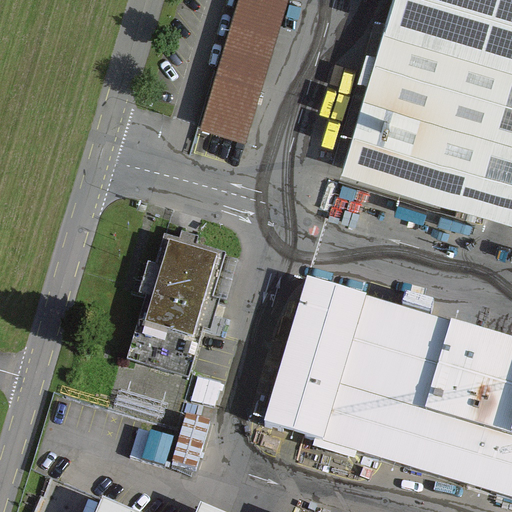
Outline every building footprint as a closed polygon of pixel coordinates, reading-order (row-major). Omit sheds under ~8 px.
[(237,0),(202,122),(248,136),(288,0),(237,0)] [(511,0),(391,0),(340,170),(511,222),(511,0)] [(124,363),(187,381),(201,333),(208,335),(217,303),(211,301),(224,256),(193,247),(195,242),(179,238),(177,243),(162,239),(152,271),(145,269),(136,300),(142,302),(124,363)] [(511,346),(304,285),(261,428),(511,502),(511,346)] [(186,411),(172,466),(199,472),(213,418),(186,411)] [(139,428),(132,458),(165,466),(173,436),(139,428)]
